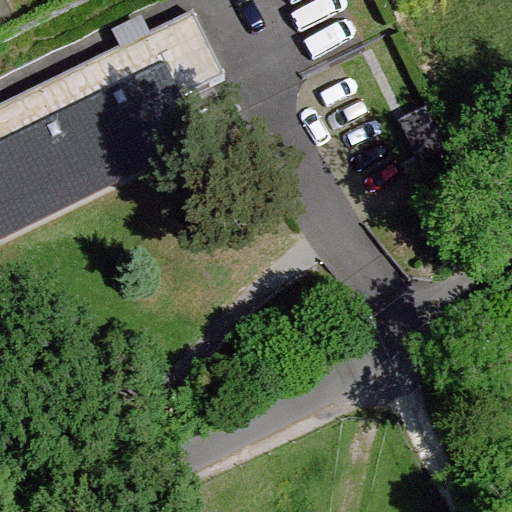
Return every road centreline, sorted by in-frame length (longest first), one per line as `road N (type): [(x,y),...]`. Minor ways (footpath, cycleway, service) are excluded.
road 1 (residential): [(78,511),(386,359),(511,260)]
road 2 (track): [(349,511),(386,359),(461,511)]
